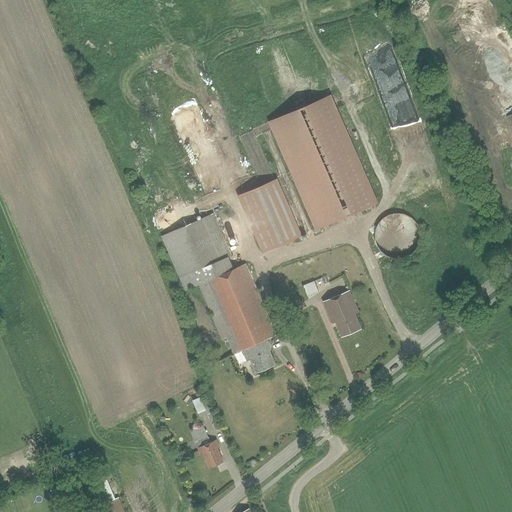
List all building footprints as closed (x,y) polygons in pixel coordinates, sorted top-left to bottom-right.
[(309,104),(355,212),(381,200),(335,92),(309,104)] [(246,125),(284,109),(280,100),(242,116),(246,125)] [(304,106),(271,120),(317,228),(350,214),(304,106)] [(163,122),(151,125),(169,184),(181,180),(163,122)] [(279,178),(241,194),(265,249),(303,232),(279,178)] [(406,211),(377,219),(387,255),(409,249),(405,235),(412,233),(406,211)] [(215,213),(164,235),(186,288),(201,282),(238,267),(215,213)] [(270,336),(278,333),(248,262),(238,267),(201,282),(224,337),(228,335),(234,351),(244,347),(270,336)] [(309,296),(320,291),(316,280),(305,284),(309,296)] [(351,289),(324,300),(334,322),(336,321),(343,337),(364,328),(357,313),(360,311),(351,289)] [(270,336),(244,347),(249,359),(251,358),(257,371),(280,361),(270,336)] [(212,402),(206,404),(216,429),(223,426),(212,402)] [(212,441),(205,425),(192,430),(200,447),(212,441)] [(212,441),(200,447),(203,454),(205,453),(211,467),(226,461),(220,449),(223,448),(218,438),(212,441)] [(117,497),(108,476),(98,481),(107,501),(117,497)] [(107,501),(105,502),(109,511),(126,511),(119,496),(117,497),(107,501)]
